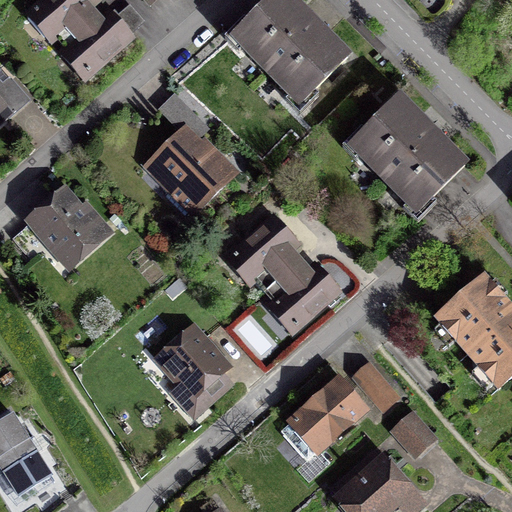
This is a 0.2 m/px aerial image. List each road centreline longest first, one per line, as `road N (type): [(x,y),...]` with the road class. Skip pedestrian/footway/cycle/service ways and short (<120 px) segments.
road 1 (residential): [(138,511),(511,184)]
road 2 (residential): [(0,187),(217,0)]
road 3 (residential): [(426,50),(511,150)]
